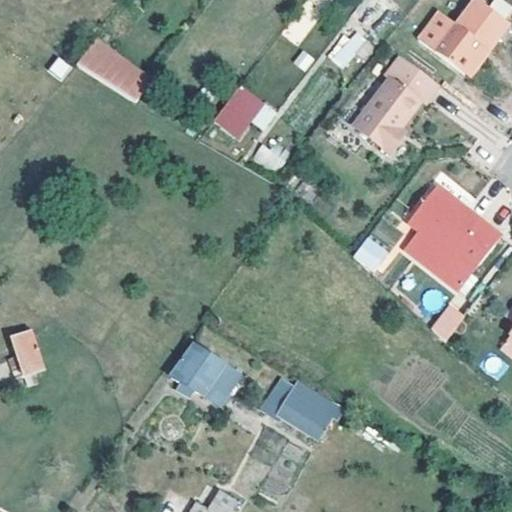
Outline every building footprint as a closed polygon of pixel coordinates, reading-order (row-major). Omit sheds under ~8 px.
[(386,0),(375,0),(356,26),(377,42),(401,11),(386,0)] [(434,52),(465,76),(502,30),(509,35),(511,30),(511,27),(481,3),(461,30),(455,26),(434,52)] [(422,42),(434,52),(455,26),(442,16),(422,42)] [(351,28),(327,57),(342,69),(366,40),(351,28)] [(502,30),(465,76),(473,81),(509,35),(502,30)] [(77,66),(115,90),(131,66),(95,43),(77,66)] [(301,50),(293,64),(306,72),(314,58),(301,50)] [(47,72),(63,81),(72,65),(57,56),(47,72)] [(443,87),(403,57),(387,78),(392,82),(357,129),(392,155),(402,141),(396,137),(421,105),(426,109),(443,87)] [(154,81),(131,66),(115,90),(137,104),(154,81)] [(237,140),(265,104),(240,84),(212,120),(237,140)] [(252,122),(263,130),(277,113),(267,104),(252,122)] [(265,141),(257,164),(280,172),(288,149),(265,141)] [(446,207),(452,200),(440,192),(411,226),(455,259),(440,278),(461,294),(505,241),(467,213),(463,219),(446,207)] [(463,219),(467,213),(452,200),(446,207),(463,219)] [(371,234),(351,256),(372,274),(392,252),(371,234)] [(511,310),(503,321),(511,328),(511,310)] [(432,336),(446,349),(465,324),(451,313),(432,336)] [(30,334),(10,341),(26,384),(46,376),(30,334)] [(511,357),(511,342),(510,340),(502,350),(511,357)] [(194,349),(172,382),(180,387),(174,397),(190,405),(194,398),(212,407),(233,372),(194,349)] [(334,409),(297,387),(294,395),(279,386),(261,414),(282,426),(285,421),(316,439),(334,409)] [(194,501),(187,511),(236,511),(242,502),(218,489),(207,508),(194,501)]
